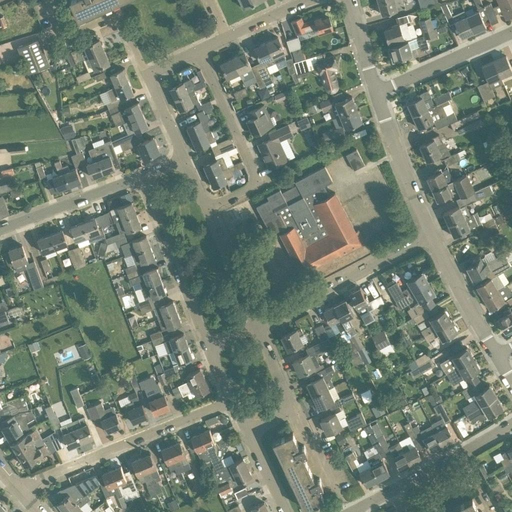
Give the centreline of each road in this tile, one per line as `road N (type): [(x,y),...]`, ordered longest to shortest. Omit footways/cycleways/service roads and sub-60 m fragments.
road 1 (residential): [(16,491),(230,400)]
road 2 (residential): [(207,206),(256,180),(197,49)]
road 3 (residential): [(257,326),(429,236)]
road 4 (residential): [(209,349),(141,176)]
road 5 (residential): [(429,236),(376,92)]
road 6 (residential): [(0,228),(141,176)]
road 7 (residential): [(50,0),(67,31),(119,20),(145,73)]
road 8 (residential): [(376,92),(511,33)]
road 9 (residential): [(246,432),(291,406),(257,326)]
road 10 (residential): [(497,355),(429,236)]
road 11 (residential): [(257,326),(207,206)]
